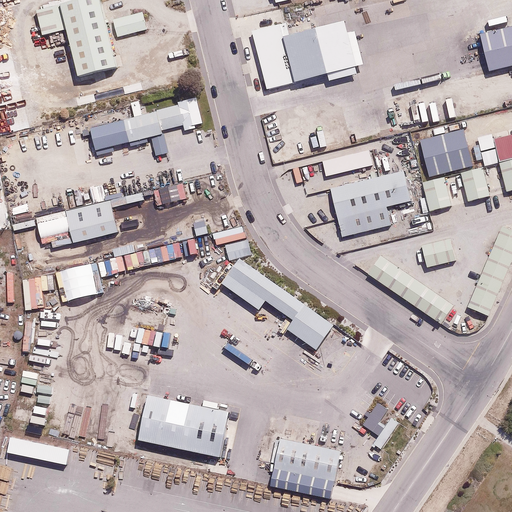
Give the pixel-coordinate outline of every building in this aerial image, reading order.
[(96,0),(89,0),(60,8),(66,31),(77,77),(114,68),(96,0)] [(66,31),(60,8),(33,14),(39,38),(66,31)] [(139,16),(110,23),(114,39),(143,32),(139,16)] [(340,23),(281,37),(292,81),(351,66),(340,23)] [(259,89),(292,81),(278,25),(245,33),(259,89)] [(511,26),(480,35),(489,70),(511,64),(511,26)] [(2,93),(6,121),(46,115),(42,87),(2,93)] [(175,109),(180,129),(181,135),(201,130),(193,99),(173,104),(175,109)] [(175,109),(87,131),(92,151),(180,129),(175,109)] [(420,141),(429,177),(474,166),(465,130),(420,141)] [(511,137),(491,143),(496,166),(511,162),(511,137)] [(160,138),(146,141),(151,160),(165,156),(160,138)] [(322,161),(326,176),(373,165),(370,150),(322,161)] [(511,162),(496,166),(504,195),(511,192),(511,162)] [(483,168),(461,174),(468,200),(490,195),(483,168)] [(411,201),(403,171),(331,189),(343,235),(389,224),(385,207),(411,201)] [(444,178),(425,183),(432,210),(451,205),(444,178)] [(144,192),(65,211),(73,245),(118,234),(111,208),(145,199),(144,192)] [(69,233),(64,212),(36,218),(41,239),(69,233)] [(511,266),(511,229),(501,225),(467,308),(491,317),(511,266)] [(248,239),(225,245),(229,261),(252,255),(248,239)] [(446,243),(418,249),(423,270),(450,264),(446,243)] [(450,307),(379,257),(365,276),(437,326),(450,307)] [(300,304),(236,259),(215,288),(253,314),(261,302),(288,321),(300,304)] [(95,262),(57,272),(65,302),(103,292),(95,262)] [(331,326),(300,304),(283,329),(314,351),(331,326)] [(230,412),(149,393),(138,440),(219,460),(230,412)] [(372,407),(355,429),(371,440),(363,451),(371,457),(392,429),(384,423),(378,431),(373,427),(382,414),(372,407)] [(69,451),(8,440),(5,458),(66,469),(69,451)] [(337,455),(274,440),(261,492),(324,507),(337,455)]
